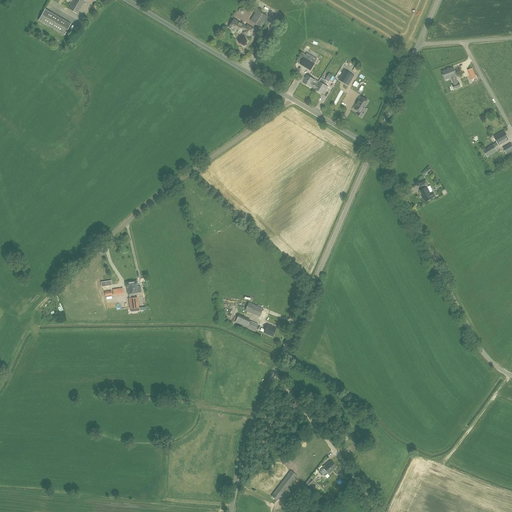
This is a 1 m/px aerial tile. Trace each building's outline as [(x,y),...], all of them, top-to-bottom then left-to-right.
[(73,0),(69,9),(77,14),(84,1),(84,0),(73,0)] [(262,28),(268,17),(259,12),(260,10),(257,8),(250,20),(262,28)] [(64,35),(71,24),(45,9),(38,20),(64,35)] [(246,27),(244,26),(234,19),(231,24),(230,24),(229,26),(229,27),(239,34),(242,29),(244,30),(243,33),(249,36),(253,29),(247,25),(246,27)] [(313,72),(317,66),(317,65),(315,63),(317,59),(307,53),(305,57),(304,57),(302,61),(300,64),(311,71),(311,70),(313,72)] [(458,83),(455,75),(456,75),(454,67),(442,72),(445,79),(451,77),(454,85),(453,85),(454,89),(460,86),(459,83),(458,83)] [(338,77),(341,74),(335,69),(332,72),(338,77)] [(348,85),(349,83),(354,76),(345,70),(339,79),(335,86),(330,94),(339,99),(347,84),(348,85)] [(315,88),(319,82),(307,75),(303,83),(310,87),(311,86),(315,88)] [(323,94),(328,86),(319,81),(319,82),(315,88),(315,89),(323,94)] [(357,108),(363,113),(369,102),(362,97),(369,86),(362,81),(351,99),(359,104),(357,108)] [(499,144),(508,139),(504,131),(494,136),(499,144)] [(506,154),(511,150),(511,144),(511,143),(503,147),(506,154)] [(487,157),(497,151),(493,144),(483,150),(487,157)] [(429,186),(426,183),(420,186),(422,189),(420,190),(426,201),(433,198),(432,198),(435,196),(433,192),(430,186),(429,186)] [(137,292),(137,286),(138,286),(137,281),(125,283),(126,288),(127,287),(128,293),(137,292)] [(131,309),(139,307),(137,298),(129,299),(131,309)] [(260,317),(263,309),(249,303),(245,310),(260,317)] [(255,333),(259,324),(250,321),(251,320),(239,315),(235,322),(247,328),(246,329),(255,333)] [(273,337),(276,328),(268,324),(264,333),(273,337)] [(329,474),(336,468),(331,461),(323,468),(324,468),(321,471),(323,475),(327,472),(329,474)] [(277,500),(297,475),(291,471),(271,496),(277,500)] [(307,485),(313,492),(319,487),(312,480),(307,485)]
